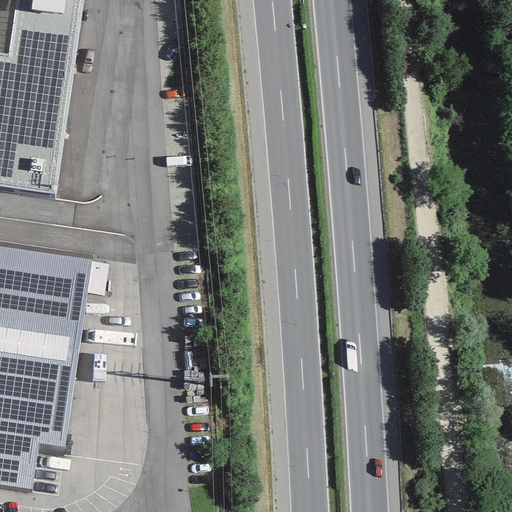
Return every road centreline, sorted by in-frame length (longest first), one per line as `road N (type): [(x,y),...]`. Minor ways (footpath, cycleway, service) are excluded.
road 1 (track): [(459,511),(415,0)]
road 2 (motorway): [(271,0),(313,511)]
road 3 (motorway): [(368,511),(331,0)]
road 4 (residential): [(151,233),(167,470),(148,511)]
